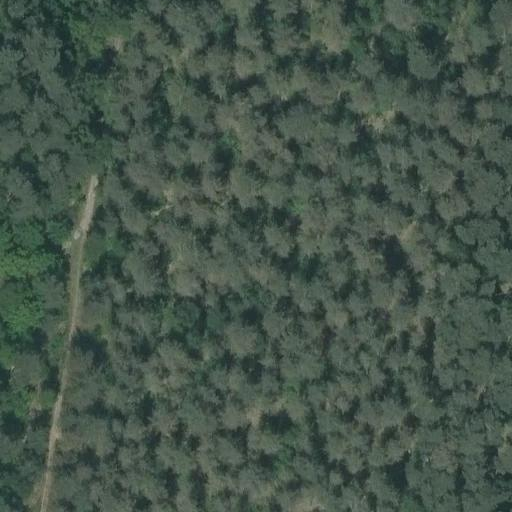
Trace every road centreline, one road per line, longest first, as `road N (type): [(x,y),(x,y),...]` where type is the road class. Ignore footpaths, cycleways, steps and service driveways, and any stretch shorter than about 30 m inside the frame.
road 1 (track): [(87,249),(37,511)]
road 2 (track): [(124,0),(87,249)]
